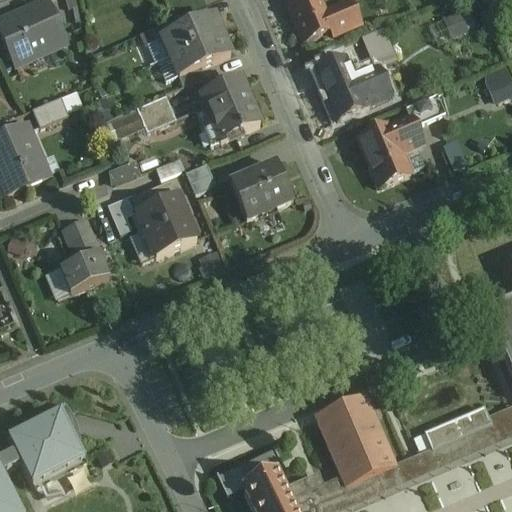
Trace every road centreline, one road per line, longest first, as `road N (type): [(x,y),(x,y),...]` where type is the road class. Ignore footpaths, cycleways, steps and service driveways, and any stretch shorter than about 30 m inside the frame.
road 1 (residential): [(348,246),(242,0)]
road 2 (tertiary): [(348,246),(113,347)]
road 3 (residential): [(113,347),(193,511)]
road 4 (tertiary): [(511,179),(348,246)]
road 5 (tertiary): [(113,347),(0,393)]
